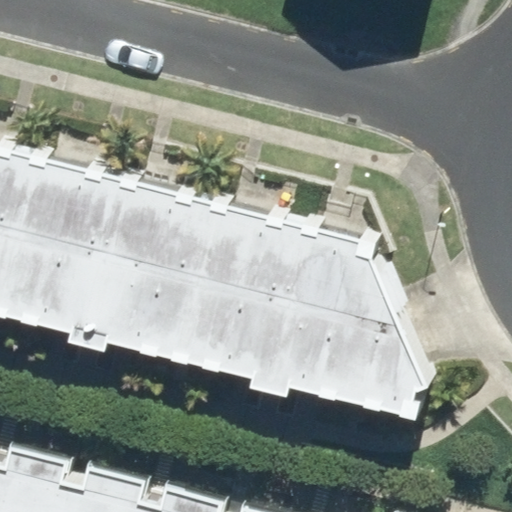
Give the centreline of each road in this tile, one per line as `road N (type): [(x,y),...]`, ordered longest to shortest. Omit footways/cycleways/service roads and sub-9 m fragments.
road 1 (residential): [(6,0),(506,111)]
road 2 (residential): [(506,111),(494,208),(511,277)]
